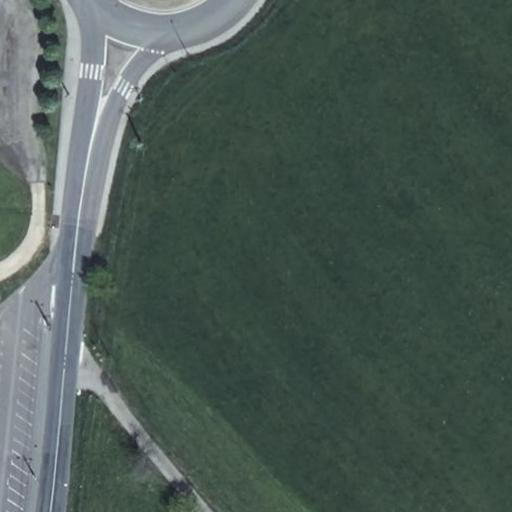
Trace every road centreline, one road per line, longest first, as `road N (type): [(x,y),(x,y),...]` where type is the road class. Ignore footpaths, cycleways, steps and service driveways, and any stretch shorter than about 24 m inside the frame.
road 1 (unclassified): [(68,340),(199,511)]
road 2 (secondary): [(92,140),(68,340)]
road 3 (secondary): [(68,340),(50,511)]
road 4 (secondary): [(92,140),(125,85),(178,28)]
road 5 (secondary): [(93,0),(92,140)]
